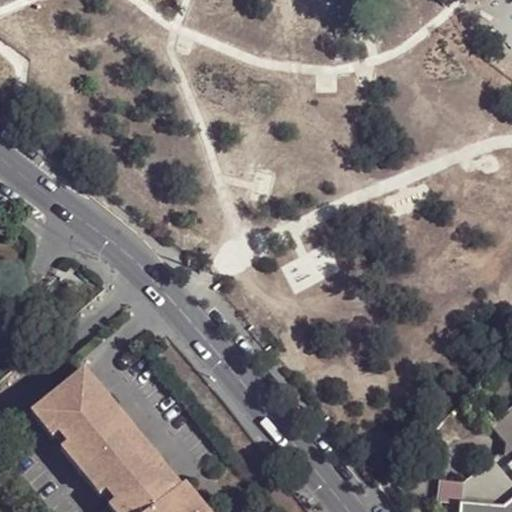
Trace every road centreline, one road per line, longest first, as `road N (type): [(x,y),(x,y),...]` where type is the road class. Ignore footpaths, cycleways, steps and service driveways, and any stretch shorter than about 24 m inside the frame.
road 1 (residential): [(0,158),(144,268),(349,511)]
road 2 (unknown): [(179,307),(112,347),(110,372),(196,480)]
